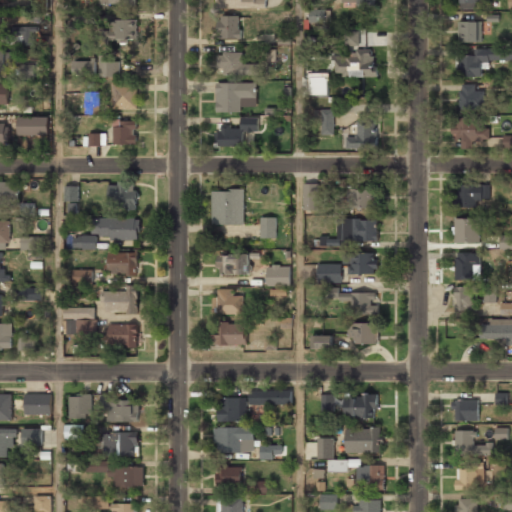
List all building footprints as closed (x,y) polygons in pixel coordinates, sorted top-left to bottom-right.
[(254,8),(254,3),(266,3),(265,0),(224,0),(225,7),(254,8)] [(330,9),(311,10),(311,25),(331,25),(330,9)] [(240,39),(241,16),(218,15),(217,38),(240,39)] [(137,19),(110,20),(110,42),(122,41),(122,39),(137,39),(137,19)] [(481,42),(482,21),(459,21),(459,42),(481,42)] [(34,45),(34,26),(10,26),(10,45),(34,45)] [(344,45),(359,46),(359,31),(344,30),(344,45)] [(481,76),(481,68),(489,68),(489,60),(511,59),(511,47),(475,48),(475,55),(461,55),(461,76),(481,76)] [(372,52),(335,51),(335,75),(376,76),(377,56),(371,56),(372,52)] [(217,68),(224,68),(224,75),(262,74),(261,64),(243,64),(243,52),(217,53),(217,68)] [(99,55),(99,77),(120,77),(119,55),(99,55)] [(73,60),(72,75),(95,75),(95,60),(73,60)] [(34,64),(21,64),(21,80),(35,80),(34,64)] [(328,94),(327,73),(309,73),(310,94),(328,94)] [(138,109),(137,82),(112,83),(112,109),(138,109)] [(257,82),(216,83),(217,112),(242,112),(242,106),(257,106),(257,82)] [(9,84),(0,83),(0,105),(8,106),(9,84)] [(460,109),(485,109),(485,91),(476,91),(476,84),(460,84),(460,109)] [(100,91),(85,91),(85,114),(100,114),(100,91)] [(334,134),(333,109),(313,109),(313,127),(321,127),(321,135),(334,134)] [(19,116),(18,134),(49,136),(50,117),(19,116)] [(259,117),(241,117),(241,127),(222,126),(222,132),(215,132),(215,146),(244,146),(244,131),(259,131),(259,117)] [(462,149),(474,149),(474,146),(489,146),(489,126),(484,126),(484,118),(454,118),(453,140),(462,140),(462,149)] [(113,144),(137,144),(137,120),(113,120),(113,144)] [(357,120),(357,137),(346,136),(346,148),(376,149),(377,120),(357,120)] [(0,143),(9,143),(10,123),(0,122),(0,143)] [(107,145),(107,133),(89,133),(89,145),(107,145)] [(511,134),(503,135),(504,147),(511,146),(511,134)] [(21,181),(0,181),(0,212),(36,212),(36,203),(21,203),(21,181)] [(134,181),(117,181),(117,185),(109,184),(108,210),(137,210),(138,190),(134,190),(134,181)] [(320,183),(303,184),(304,211),(320,210),(320,183)] [(490,201),(490,185),(461,184),(460,206),(481,207),(481,201),(490,201)] [(65,201),(79,201),(78,186),(64,186),(65,201)] [(245,224),(244,189),(212,190),(212,225),(245,224)] [(68,214),(77,213),(77,203),(68,203),(68,214)] [(91,217),(91,237),(140,238),(140,218),(91,217)] [(276,238),(277,217),(261,217),(260,237),(276,238)] [(377,218),(337,219),(337,240),(377,240),(377,218)] [(455,243),(481,243),(480,218),(455,218),(455,243)] [(511,234),(500,235),(500,249),(511,248),(511,234)] [(97,248),(97,235),(74,235),(74,248),(97,248)] [(320,246),(341,246),(340,238),(320,238),(320,246)] [(0,281),(8,281),(8,268),(1,268),(1,252),(0,252),(0,281)] [(137,252),(109,252),(108,274),(137,274),(137,252)] [(349,273),(376,274),(377,253),(343,252),(342,263),(349,263),(349,273)] [(456,280),(481,280),(481,253),(456,252),(456,280)] [(249,274),(249,260),(260,259),(260,253),(218,254),(218,275),(249,274)] [(318,282),(342,282),(342,264),(318,263),(318,282)] [(267,286),(291,286),(290,265),(267,266),(267,286)] [(93,270),(73,269),(73,283),(92,284),(93,270)] [(138,285),(126,285),(126,291),(101,291),(101,302),(106,302),(106,311),(138,312),(138,285)] [(476,311),(476,287),(456,286),(455,310),(476,311)] [(483,303),(497,302),(497,286),(482,287),(483,303)] [(326,297),(339,297),(339,287),(326,287),(326,297)] [(243,314),(244,295),(234,295),(234,289),(218,288),(218,296),(213,296),(213,314),(243,314)] [(16,300),(43,300),(43,289),(17,289),(16,300)] [(375,292),(340,293),(340,300),(352,300),(352,315),(378,314),(378,302),(376,302),(375,292)] [(501,315),(511,315),(511,302),(501,303),(501,315)] [(95,307),(64,307),(64,318),(95,318),(95,307)] [(511,318),(490,319),(490,324),(479,325),(479,339),(507,339),(507,346),(511,345),(511,318)] [(94,320),(66,319),(66,333),(94,334),(94,320)] [(378,323),(348,322),(348,342),(377,342),(378,323)] [(12,323),(0,323),(0,348),(12,349),(12,323)] [(246,345),(246,323),(223,323),(223,334),(213,334),(213,344),(246,345)] [(109,324),(109,346),(140,346),(140,324),(109,324)] [(19,333),(18,349),(36,350),(37,333),(19,333)] [(333,335),(312,335),(312,349),(333,348),(333,335)] [(250,404),(291,404),(291,389),(249,390),(250,404)] [(0,420),(13,420),(12,393),(0,393),(0,420)] [(25,414),(52,414),(52,394),(25,393),(25,414)] [(507,393),(496,393),(495,404),(507,404),(507,393)] [(137,422),(138,400),(117,400),(117,394),(101,394),(101,421),(137,422)] [(321,411),(335,411),(334,394),(321,394),(321,411)] [(92,395),(69,395),(69,418),(92,417),(92,395)] [(374,395),(344,396),(345,418),(374,417),(374,395)] [(219,421),(247,421),(247,397),(219,397),(219,421)] [(478,421),(478,399),(452,399),(452,409),(456,409),(456,421),(478,421)] [(65,439),(87,439),(87,424),(64,425),(65,439)] [(255,451),(254,426),(214,427),(214,443),(218,443),(218,452),(255,451)] [(346,427),(346,452),(380,452),(380,443),(381,443),(381,427),(346,427)] [(508,427),(495,427),(495,439),(508,440),(508,427)] [(15,428),(0,428),(0,456),(8,457),(8,447),(15,448),(15,428)] [(42,428),(22,428),(22,445),(42,444),(42,428)] [(494,444),(475,443),(475,430),(456,430),(456,455),(494,455),(494,444)] [(139,432),(103,432),(104,456),(139,455),(139,432)] [(318,458),(334,458),(334,438),(317,438),(318,458)] [(261,459),(274,459),(274,454),(282,454),(282,444),(261,445),(261,459)] [(348,460),(328,459),(328,471),(348,471),(348,460)] [(144,486),(143,466),(109,466),(109,460),(68,460),(68,473),(115,472),(115,487),(144,486)] [(242,466),(218,465),(217,486),(241,486),(242,466)] [(357,466),(358,488),(385,487),(385,465),(357,466)] [(456,468),(457,490),(477,489),(477,479),(482,479),(482,468),(456,468)] [(256,493),(267,493),(267,481),(256,481),(256,493)] [(321,494),(321,509),(338,509),(338,494),(321,494)] [(511,509),(511,494),(502,495),(502,509),(511,509)] [(35,511),(52,511),(52,495),(35,496),(35,511)] [(109,495),(82,496),(83,509),(109,508),(109,495)] [(243,511),(243,497),(217,497),(217,511),(243,511)] [(478,511),(479,499),(457,498),(456,511),(478,511)] [(0,511),(11,511),(11,500),(0,499),(0,511)] [(381,511),(381,500),(356,499),(355,511),(381,511)] [(116,511),(138,511),(138,503),(113,503),(113,511),(116,511)]
